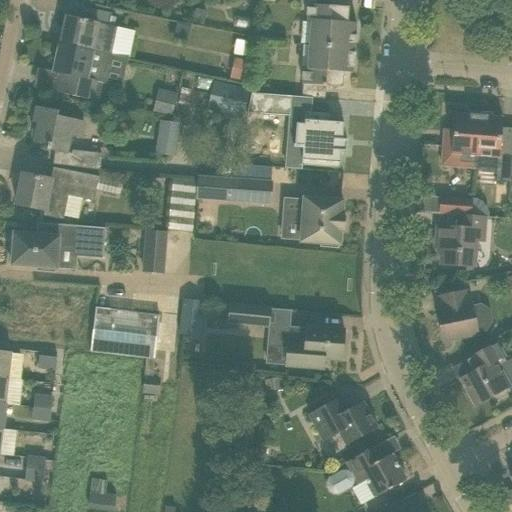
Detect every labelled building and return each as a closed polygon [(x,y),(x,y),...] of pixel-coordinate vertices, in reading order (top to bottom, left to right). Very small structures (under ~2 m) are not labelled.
[(310,45),(355,48),(356,23),(348,23),(349,8),(332,6),(332,0),(309,0),(308,22),(312,22),(310,45)] [(58,43),(58,44),(109,55),(111,56),(117,28),(109,26),(112,14),(85,8),(83,20),(67,17),(61,44),(58,43)] [(178,26),(174,42),(188,44),(191,29),(178,26)] [(109,55),(58,44),(61,45),(55,72),(61,73),(58,88),(94,96),(97,81),(103,83),(109,55)] [(355,48),(310,45),(308,68),(304,67),(302,97),(325,99),(326,86),(343,87),(344,73),(353,73),(355,48)] [(249,90),(213,82),(207,110),(243,119),(249,90)] [(172,115),(177,93),(159,88),(153,110),(172,115)] [(291,116),(292,97),(271,95),(249,93),(247,113),(289,116),(291,116)] [(49,144),(48,149),(67,153),(71,135),(81,137),(84,123),(57,117),(59,113),(37,108),(34,122),(39,123),(35,141),(49,144)] [(442,166),(475,168),(479,113),(465,111),(464,115),(455,114),(453,139),(444,138),(442,166)] [(303,148),(302,165),(340,168),(341,152),(347,152),(348,140),(343,140),(344,123),(329,122),(329,114),(306,112),(305,125),(297,124),(295,148),(303,148)] [(493,114),(479,113),(475,168),(481,169),(484,172),(493,172),(495,170),(498,170),(497,180),(510,181),(511,154),(511,145),(500,145),(502,118),(493,117),(493,114)] [(180,124),(160,121),(155,154),(175,157),(180,124)] [(23,174),(16,205),(45,210),(44,215),(64,220),(68,196),(94,201),(99,177),(54,168),(51,179),(23,174)] [(231,200),(232,180),(197,178),(196,197),(231,200)] [(252,201),(254,181),(232,180),(231,200),(252,201)] [(342,216),(343,201),(304,198),(304,200),(285,199),(283,218),(303,219),(301,242),(322,243),(321,246),(337,248),(337,245),(340,245),(341,229),(345,230),(346,217),(342,216)] [(472,200),(461,199),(441,198),(439,213),(460,215),(471,216),(472,200)] [(459,228),(437,226),(436,240),(443,241),(441,265),(474,267),(476,240),(484,241),(485,217),(471,216),(460,215),(459,228)] [(38,267),(38,270),(54,271),(54,268),(57,269),(59,245),(77,247),(76,257),(103,259),(106,228),(38,223),(37,235),(14,233),(13,249),(10,248),(9,261),(12,262),(12,265),(38,267)] [(167,233),(147,232),(144,271),(163,273),(167,233)] [(478,334),(478,333),(487,331),(493,323),(491,310),(482,304),(472,306),(472,304),(471,304),(468,291),(437,297),(440,311),(437,311),(443,342),(478,334)] [(203,302),(183,300),(179,335),(199,337),(203,302)] [(229,323),(269,326),(271,309),(231,305),(229,323)] [(91,352),(154,359),(159,315),(96,308),(91,352)] [(307,327),(305,343),(288,342),(286,366),(324,369),(325,359),(342,360),(345,330),(307,327)] [(497,343),(467,360),(474,372),(461,379),(476,405),(492,396),(494,398),(498,399),(506,395),(507,391),(506,388),(509,387),(498,367),(507,362),(497,343)] [(0,351),(0,377),(9,378),(12,353),(0,351)] [(56,371),(57,357),(39,355),(37,369),(56,371)] [(0,377),(0,403),(6,404),(9,378),(0,377)] [(161,378),(144,377),(143,394),(159,396),(161,378)] [(34,394),(33,407),(51,409),(52,396),(34,394)] [(346,445),(377,427),(364,402),(340,415),(333,402),(309,415),(323,441),(339,433),(346,445)] [(50,422),(51,409),(33,407),(31,420),(50,422)] [(366,481),(367,484),(375,497),(406,480),(392,454),(385,458),(378,445),(346,462),(352,473),(351,473),(347,471),(342,470),(329,478),(326,483),(326,487),(328,492),(333,495),(339,495),(351,488),(354,484),(354,478),(355,478),(359,485),(366,481)] [(27,455),(26,468),(44,471),(46,458),(27,455)] [(42,484),(43,479),(44,471),(26,468),(24,481),(42,484)] [(117,493),(107,492),(108,479),(92,478),(89,508),(115,510),(117,493)]
